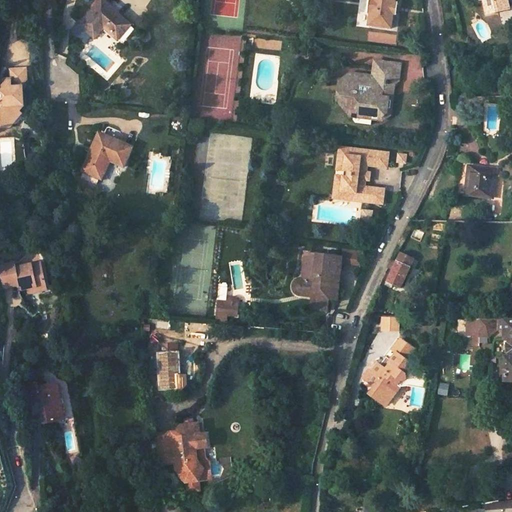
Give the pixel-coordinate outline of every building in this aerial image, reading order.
[(369,0),(368,11),(370,11),(369,24),(391,27),(393,12),(391,12),(393,2),(394,2),(394,0),(369,0)] [(483,0),(487,14),(509,9),(506,0),(483,0)] [(77,28),(92,41),(103,29),(116,41),(129,26),(100,1),(77,28)] [(381,75),(382,71),(397,73),(398,64),(375,61),(374,74),(381,75)] [(381,75),(374,74),(373,77),(382,78),(381,87),(394,89),(396,89),(397,85),(400,81),(402,65),(398,64),(397,73),(382,71),(381,75)] [(0,124),(8,124),(8,119),(21,108),(21,90),(18,88),(25,81),(25,69),(10,69),(11,83),(6,83),(0,87),(0,124)] [(373,77),(352,74),(351,83),(341,82),(340,93),(349,95),(347,107),(351,112),(372,115),(382,116),(387,112),(389,99),(393,100),(394,89),(381,87),(382,78),(373,77)] [(372,115),(351,112),(347,107),(349,95),(340,93),(337,116),(372,120),(372,115)] [(81,172),(99,181),(107,161),(123,169),(132,149),(100,134),(91,154),(90,153),(81,172)] [(355,158),(356,150),(340,148),(333,199),(355,202),(355,200),(348,199),(348,194),(341,193),(344,171),(348,172),(350,157),(355,158)] [(383,206),(385,191),(365,189),(366,182),(367,174),(367,167),(372,167),(374,153),(356,150),(355,158),(350,157),(348,172),(344,171),(341,193),(348,194),(348,199),(355,200),(355,202),(383,206)] [(389,154),(374,153),(372,167),(387,169),(389,154)] [(466,167),(463,196),(488,199),(491,170),(466,167)] [(313,280),(317,255),(305,253),(301,279),(313,280)] [(387,283),(400,289),(413,260),(401,254),(397,261),(391,258),(389,264),(387,268),(393,270),(387,283)] [(317,255),(313,280),(301,279),(299,279),(297,279),(295,280),(294,282),(292,284),(292,286),(292,288),(292,290),(293,292),(295,294),(296,295),(299,296),(311,297),(327,300),(336,301),(342,258),(317,255)] [(8,264),(12,286),(22,285),(23,290),(31,288),(48,284),(43,262),(18,267),(17,262),(8,264)] [(49,289),(48,284),(31,288),(31,293),(49,289)] [(311,297),(309,309),(326,311),(327,300),(311,297)] [(216,319),(227,320),(228,315),(238,316),(239,305),(218,303),(216,319)] [(511,321),(506,322),(506,320),(507,313),(492,312),(492,319),(467,319),(466,336),(471,336),(479,336),(479,339),(489,339),(497,330),(505,331),(505,341),(508,340),(508,357),(504,357),(504,382),(511,382),(511,321)] [(384,329),(399,330),(400,316),(384,316),(384,329)] [(479,348),(479,339),(479,336),(471,336),(471,347),(479,348)] [(373,393),(388,403),(401,385),(398,382),(401,379),(407,377),(408,371),(413,372),(413,375),(427,377),(427,374),(416,366),(421,359),(410,352),(413,348),(399,338),(391,348),(396,351),(390,358),(386,355),(380,363),(379,362),(374,369),(371,367),(364,377),(378,387),(373,393)] [(158,384),(159,390),(175,390),(174,381),(178,381),(176,358),(178,358),(177,347),(160,348),(160,359),(162,359),(163,384),(158,384)] [(411,386),(422,388),(425,388),(427,377),(413,375),(413,372),(408,371),(407,377),(401,379),(398,382),(401,385),(411,386)] [(39,396),(45,420),(65,416),(57,381),(37,384),(37,379),(25,381),(29,398),(39,396)] [(449,385),(441,384),(439,395),(448,396),(449,385)] [(202,468),(209,467),(209,464),(208,465),(199,466),(197,463),(195,451),(201,450),(198,425),(192,426),(191,426),(189,429),(186,427),(185,427),(180,427),(177,431),(178,433),(155,436),(158,467),(174,465),(175,471),(184,485),(186,496),(199,495),(198,483),(211,482),(210,477),(201,479),(200,472),(203,472),(202,468)] [(201,425),(198,425),(201,450),(195,451),(197,463),(199,466),(208,465),(205,460),(204,450),(207,450),(206,436),(202,436),(201,425)] [(511,511),(511,501),(487,505),(487,511),(511,511)]
